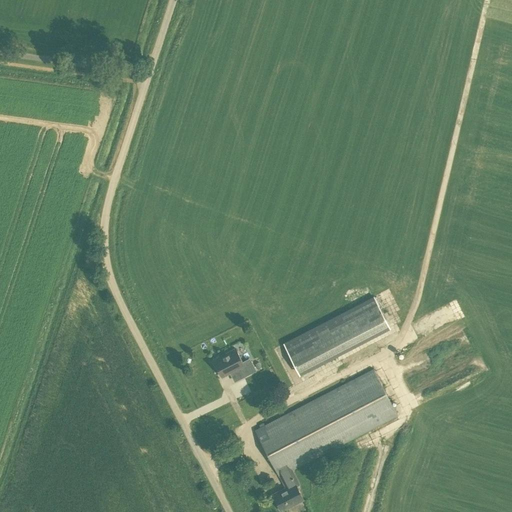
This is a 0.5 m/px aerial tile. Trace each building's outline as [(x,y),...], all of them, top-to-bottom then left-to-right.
[(334,293),(341,291),(337,278),(330,281),(334,293)] [(300,375),(390,328),(374,296),(283,343),(300,375)] [(452,355),(471,344),(462,328),(443,339),(452,355)] [(242,361),(235,348),(220,355),(221,357),(214,361),(222,376),(239,367),(244,376),(256,370),(251,361),(249,357),(242,361)] [(429,356),(433,364),(449,356),(446,349),(429,356)] [(477,352),(438,375),(445,387),(485,364),(477,352)] [(281,510),(303,499),(296,486),(300,484),(292,470),(398,415),(373,368),(255,429),(285,488),(273,494),(281,510)]
